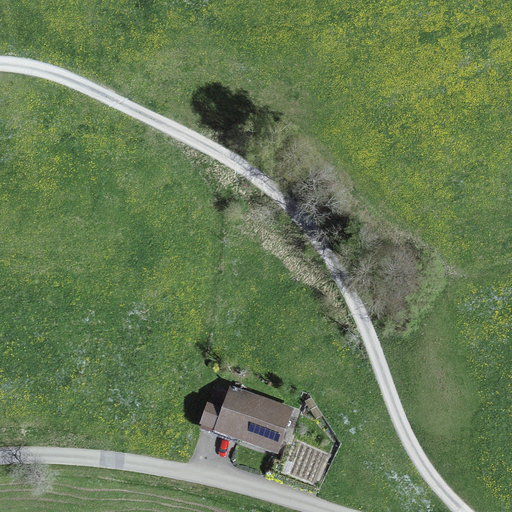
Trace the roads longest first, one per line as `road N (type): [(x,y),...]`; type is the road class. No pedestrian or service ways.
road 1 (track): [(0,66),(116,100),(227,156),(293,209),(360,312),(391,406),(459,511)]
road 2 (track): [(352,511),(127,461),(0,456)]
